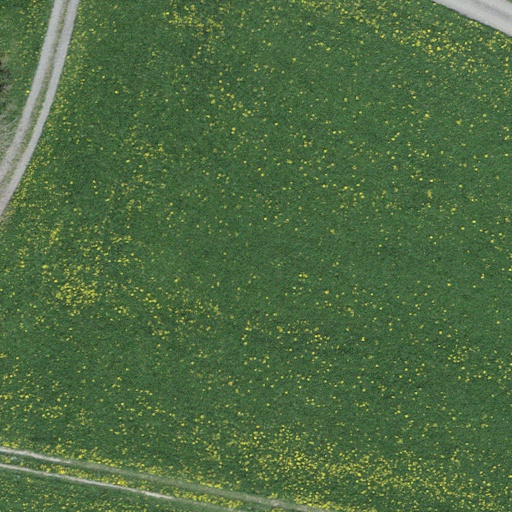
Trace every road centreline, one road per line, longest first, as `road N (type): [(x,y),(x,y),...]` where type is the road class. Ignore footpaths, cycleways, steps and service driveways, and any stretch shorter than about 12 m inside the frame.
road 1 (track): [(0,457),(289,511)]
road 2 (track): [(68,0),(40,102),(0,194)]
